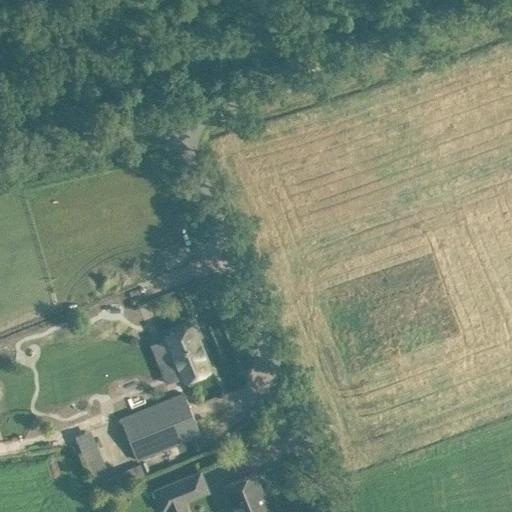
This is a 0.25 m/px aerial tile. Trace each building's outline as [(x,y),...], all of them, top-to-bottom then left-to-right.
[(163,335),(182,381),(212,369),(193,323),(163,335)] [(120,418),(137,459),(200,434),(183,393),(120,418)] [(98,486),(113,480),(92,427),(77,433),(98,486)] [(139,464),(127,469),(131,479),(143,474),(139,464)] [(222,486),(232,511),(270,511),(254,472),(222,486)] [(153,489),(161,510),(191,498),(183,477),(153,489)]
